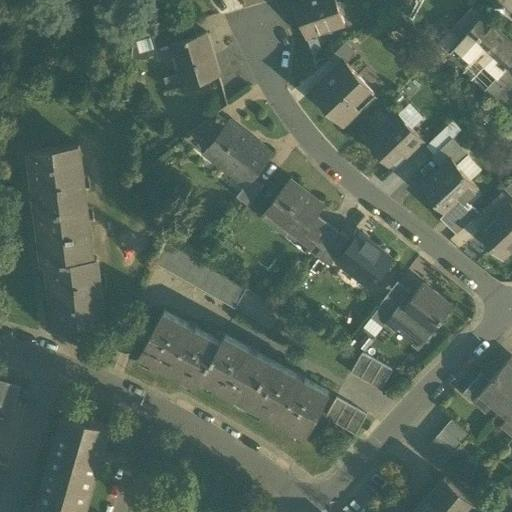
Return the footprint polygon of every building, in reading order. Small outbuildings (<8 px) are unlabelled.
[(294,4),(306,37),(345,24),(336,0),(306,0),(300,2),(294,4)] [(451,29),(462,39),(463,38),(462,37),(481,16),(472,8),(451,29)] [(508,41),(481,16),(462,37),(463,38),(462,39),(451,51),(467,66),(479,52),(489,61),(508,41)] [(154,32),(159,47),(170,44),(170,42),(196,34),(192,20),(154,32)] [(170,44),(183,86),(219,75),(206,31),(196,34),(170,42),(170,44)] [(154,32),(133,37),(133,56),(155,51),(159,47),(154,32)] [(110,54),(133,56),(133,37),(112,36),(110,54)] [(329,56),(340,67),(346,62),(356,53),(345,41),(329,56)] [(511,58),(497,75),(506,84),(511,76),(511,58)] [(312,93),(342,126),(359,110),(353,104),(370,88),(346,62),(340,67),(312,93)] [(504,107),(511,97),(511,89),(506,84),(493,97),(504,107)] [(368,142),(388,163),(401,151),(406,156),(424,140),(398,113),(368,142)] [(192,130),(210,144),(226,123),(214,114),(192,130)] [(212,157),(247,185),(250,181),(271,154),(228,120),(226,123),(210,144),(217,150),(212,157)] [(443,164),(445,166),(452,159),(463,149),(452,138),(434,155),(443,164)] [(37,213),(37,214),(86,208),(79,144),(34,150),(38,178),(32,178),(34,192),(39,191),(42,212),(37,213)] [(467,154),(463,149),(452,159),(457,164),(467,154)] [(420,186),(447,216),(463,201),(460,197),(475,183),(457,164),(452,159),(445,166),(433,177),(432,175),(420,186)] [(443,164),(432,175),(433,177),(445,166),(443,164)] [(286,232),(307,248),(327,223),(316,214),(323,205),(290,179),(262,215),(285,234),(286,232)] [(231,203),(242,212),(261,189),(250,181),(247,185),(231,203)] [(478,187),(475,183),(460,197),(463,201),(466,198),(478,187)] [(463,201),(447,216),(460,230),(479,212),(466,198),(463,201)] [(477,233),(502,259),(511,249),(511,204),(509,202),(477,233)] [(93,259),(86,208),(37,214),(37,216),(42,215),(44,233),(39,233),(41,245),(46,245),(48,262),(43,263),(43,265),(93,259)] [(307,248),(317,257),(337,231),(327,223),(307,248)] [(347,239),(337,231),(317,257),(327,264),(347,239)] [(337,261),(370,287),(392,259),(359,233),(337,261)] [(155,263),(235,308),(247,287),(164,240),(155,263)] [(97,258),(93,259),(43,265),(47,265),(47,266),(52,265),(55,286),(50,286),(51,300),(56,299),(60,327),(104,322),(97,258)] [(378,307),(391,317),(410,291),(398,282),(378,307)] [(422,283),(402,309),(430,332),(431,332),(452,306),(422,283)] [(418,347),(430,332),(402,309),(389,325),(418,347)] [(201,377),(307,435),(330,392),(224,334),(220,341),(163,310),(139,353),(197,384),(201,377)] [(350,373),(380,390),(392,370),(362,353),(350,373)] [(500,409),(501,410),(511,397),(511,357),(505,363),(491,379),(480,392),(494,404),(495,403),(501,407),(500,409)] [(460,393),(471,402),(480,392),(491,379),(481,370),(460,393)] [(0,405),(14,410),(21,386),(7,382),(0,404),(0,405)] [(325,417),(355,434),(367,414),(337,397),(325,417)] [(511,397),(501,410),(502,411),(504,410),(509,415),(508,416),(511,419),(511,397)] [(35,511),(83,511),(85,506),(86,506),(96,470),(95,469),(103,443),(104,443),(109,425),(64,412),(35,511)] [(452,420),(444,429),(462,444),(470,435),(452,420)] [(454,454),(462,444),(444,429),(436,438),(454,454)] [(446,463),(454,454),(436,438),(428,447),(446,463)] [(0,475),(5,477),(8,464),(0,461),(0,475)] [(440,491),(449,480),(445,477),(435,488),(440,491)] [(485,511),(449,480),(440,491),(435,488),(415,511),(485,511)]
